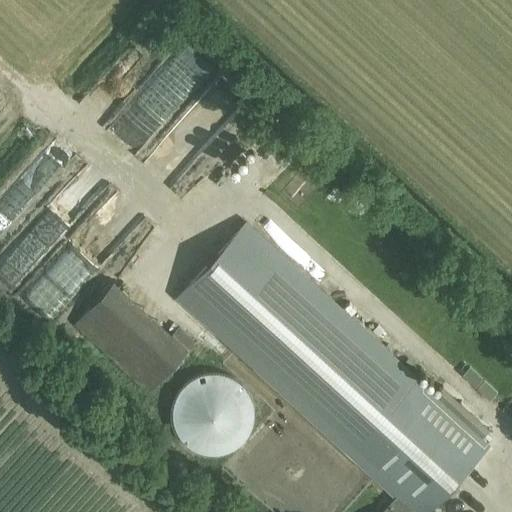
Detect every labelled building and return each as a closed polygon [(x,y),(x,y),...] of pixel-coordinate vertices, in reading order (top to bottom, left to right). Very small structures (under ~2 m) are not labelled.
[(164,59),(186,82),(207,62),(186,40),(164,59)] [(173,186),(183,197),(193,187),(194,189),(232,153),(221,140),(173,186)] [(274,158),(280,151),(271,143),(252,165),(269,181),(283,165),(274,158)] [(68,248),(96,217),(91,213),(33,276),(61,301),(79,281),(66,270),(78,256),(68,248)] [(178,298),(397,497),(414,511),(425,511),(488,443),(483,438),(435,395),(246,223),(178,298)] [(187,347),(115,282),(76,325),(147,390),(187,347)] [(196,376),(193,378),(187,382),(184,386),(180,391),(177,397),(175,403),(174,408),(174,415),(175,422),(177,429),(181,435),(184,440),(190,445),(195,448),(200,450),(210,452),(218,452),(224,451),(233,448),(239,443),(245,438),(249,432),(252,424),(254,418),(254,409),(252,401),(249,393),(245,387),(239,381),(231,376),(223,373),(215,372),(209,372),(203,374),(196,376)] [(414,511),(397,497),(383,511),(414,511)]
